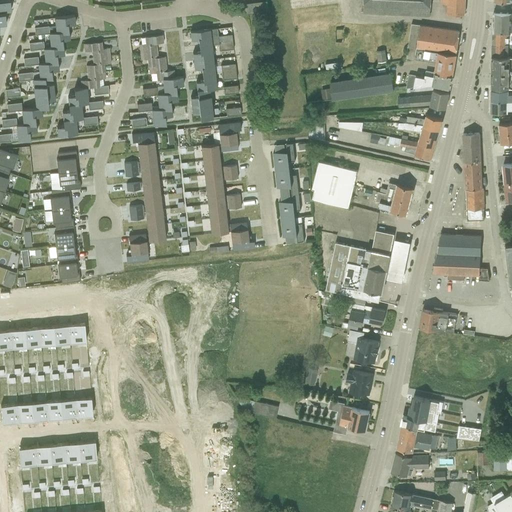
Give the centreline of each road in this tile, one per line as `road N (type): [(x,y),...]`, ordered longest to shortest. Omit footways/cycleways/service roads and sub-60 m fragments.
road 1 (tertiary): [(364,511),(458,105)]
road 2 (residential): [(268,233),(244,35),(228,17),(188,10)]
road 3 (residential): [(120,18),(127,80),(98,166),(106,276)]
road 4 (unclassified): [(511,309),(494,231),(485,129),(458,105)]
